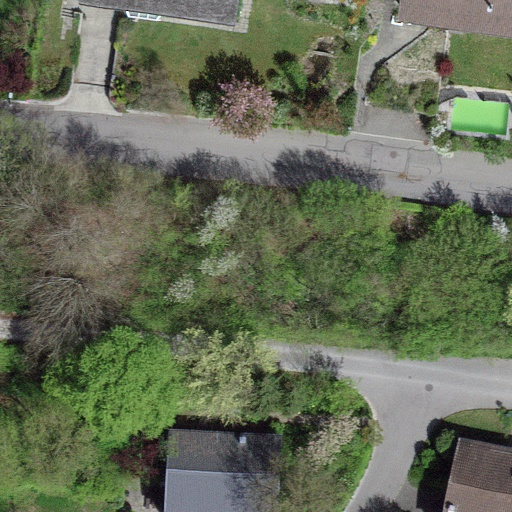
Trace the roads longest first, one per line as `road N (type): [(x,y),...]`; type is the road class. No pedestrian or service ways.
road 1 (residential): [(511,384),(0,324)]
road 2 (residential): [(0,129),(262,144),(511,183)]
